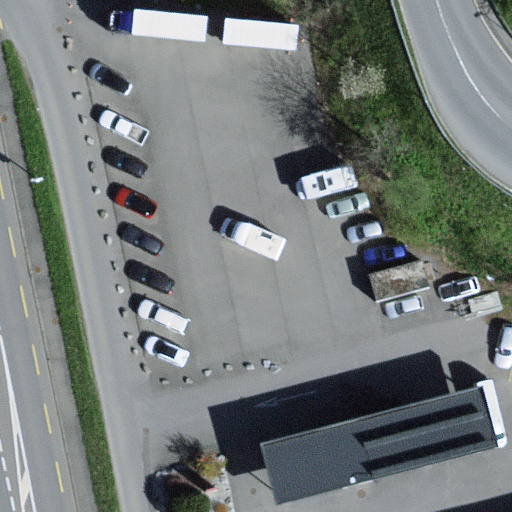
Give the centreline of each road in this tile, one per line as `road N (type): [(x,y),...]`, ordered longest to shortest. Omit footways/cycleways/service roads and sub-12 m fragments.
road 1 (tertiary): [(436,0),(464,67),(511,128)]
road 2 (primary): [(0,366),(28,511)]
